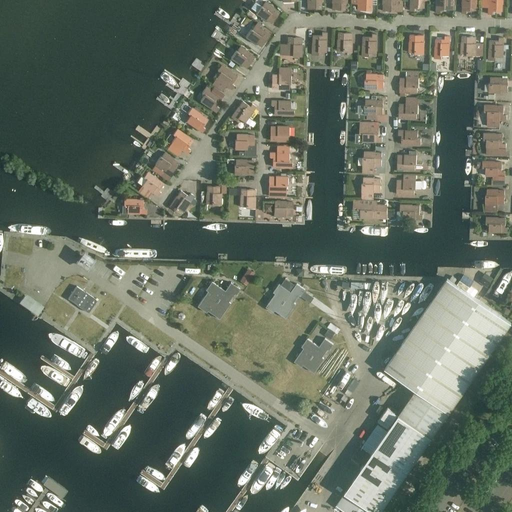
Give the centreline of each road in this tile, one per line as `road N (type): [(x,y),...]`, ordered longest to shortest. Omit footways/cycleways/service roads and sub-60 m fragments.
road 1 (residential): [(390,195),(393,22)]
road 2 (residential): [(263,58),(163,198)]
road 3 (residential): [(393,22),(293,18),(263,58)]
road 4 (residential): [(261,190),(263,58)]
